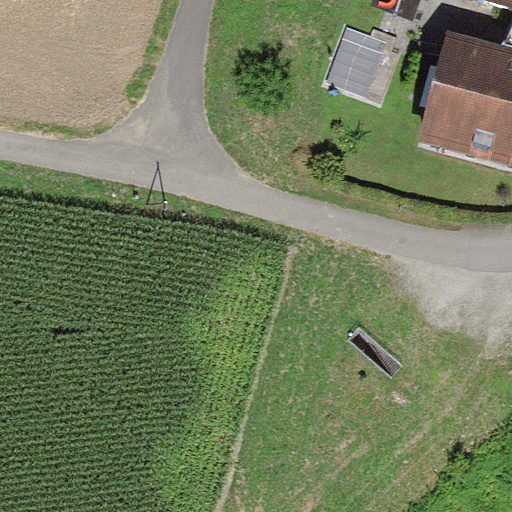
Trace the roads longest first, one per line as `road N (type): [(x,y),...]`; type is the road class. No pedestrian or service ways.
road 1 (unclassified): [(203,0),(159,175),(329,223),(427,243),(511,249)]
road 2 (track): [(159,175),(0,146)]
